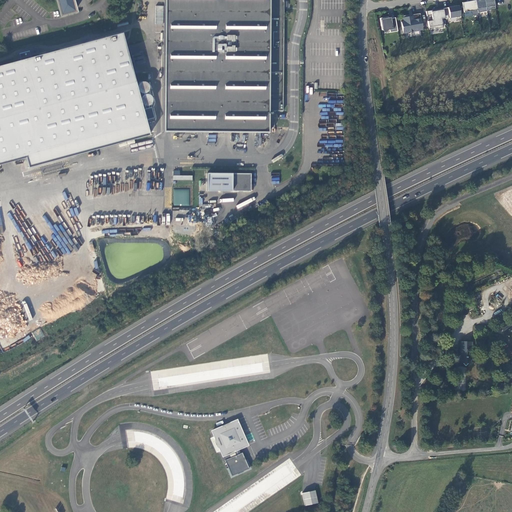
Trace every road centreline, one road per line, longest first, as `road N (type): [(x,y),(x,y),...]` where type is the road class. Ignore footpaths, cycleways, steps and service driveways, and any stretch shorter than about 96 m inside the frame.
road 1 (trunk): [(0,432),(234,290),(511,149)]
road 2 (trunk): [(511,135),(229,277),(0,417)]
road 3 (tertiary): [(379,459),(393,326),(363,5)]
road 4 (unclassified): [(86,444),(58,452),(47,437),(112,393),(309,359)]
road 5 (unclassified): [(413,395),(421,237),(456,200),(511,177)]
road 6 (unclassified): [(86,444),(95,425),(121,407),(194,418),(308,403)]
road 7 (unclassified): [(173,511),(179,482),(160,445),(131,436),(93,457)]
